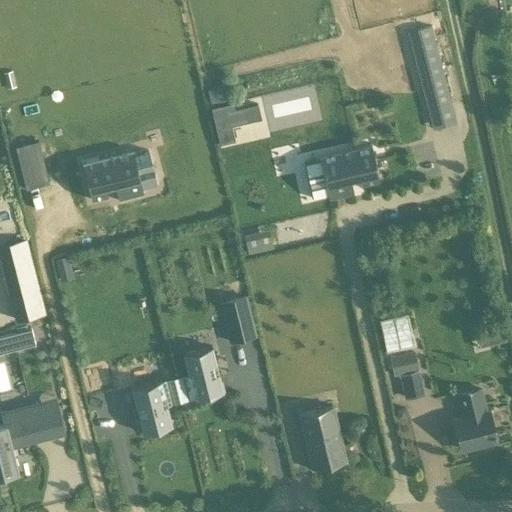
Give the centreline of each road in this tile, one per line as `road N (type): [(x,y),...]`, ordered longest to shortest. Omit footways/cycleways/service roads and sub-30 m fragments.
road 1 (track): [(449,0),(511,294)]
road 2 (track): [(104,511),(39,250)]
road 3 (unclassified): [(340,511),(511,505)]
